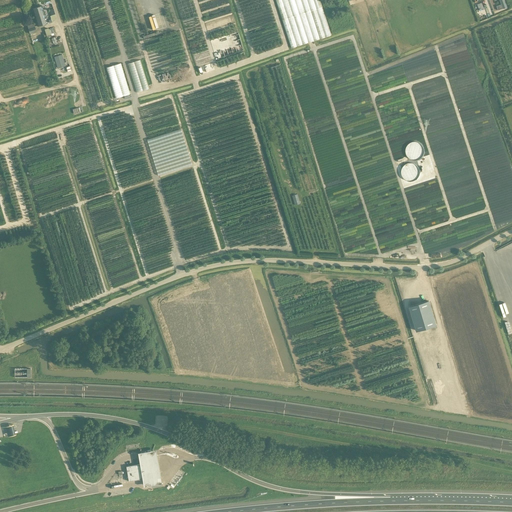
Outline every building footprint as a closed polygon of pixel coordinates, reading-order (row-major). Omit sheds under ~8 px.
[(196,15),(191,0),(175,0),(181,19),(196,15)] [(275,0),(291,48),(331,35),(319,0),(275,0)] [(500,0),(501,4),(496,6),(498,10),(503,9),(507,7),(504,0),(500,0)] [(39,15),(42,24),(47,23),(42,6),(38,7),(40,15),(39,15)] [(37,26),(42,24),(39,15),(40,15),(38,7),(32,9),(37,26)] [(149,31),(165,27),(161,13),(145,17),(149,31)] [(28,28),(29,34),(36,32),(34,24),(27,26),(28,28)] [(49,29),(48,29),(48,28),(44,29),(46,36),(50,35),(50,36),(55,34),(53,28),(53,27),(49,28),(49,29)] [(57,68),(65,66),(62,55),(54,57),(57,68)] [(136,92),(149,89),(140,59),(128,63),(136,92)] [(114,98),(130,94),(122,62),(106,66),(114,98)] [(418,173),(418,160),(420,160),(424,155),(424,145),(418,141),(410,141),(405,148),(405,155),(414,161),(410,161),(408,165),(406,165),(408,166),(411,166),(413,167),(415,167),(415,171),(416,170),(416,177),(418,173)] [(387,294),(385,294),(388,305),(392,304),(394,309),(393,309),(394,315),(404,313),(402,306),(398,308),(396,299),(395,295),(394,295),(393,292),(391,293),(390,291),(387,292),(387,294)] [(409,307),(417,331),(436,325),(429,301),(409,307)] [(12,424),(5,426),(6,432),(7,436),(15,434),(14,430),(12,424)] [(140,464),(142,479),(143,482),(144,486),(161,483),(161,479),(159,467),(157,459),(156,454),(156,450),(138,453),(139,457),(139,462),(140,464)] [(129,481),(142,479),(140,464),(126,466),(129,481)]
